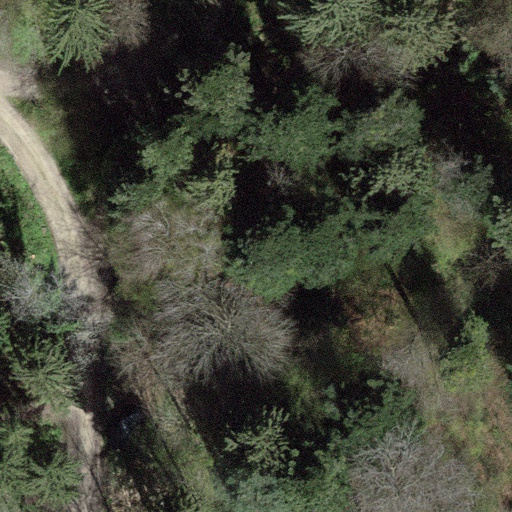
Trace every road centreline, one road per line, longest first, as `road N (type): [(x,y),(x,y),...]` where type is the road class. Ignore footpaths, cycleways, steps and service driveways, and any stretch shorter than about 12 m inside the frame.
road 1 (track): [(206,19),(90,279)]
road 2 (track): [(90,279),(90,511)]
road 3 (track): [(0,66),(97,66),(206,19)]
road 4 (track): [(0,117),(59,202),(90,279)]
